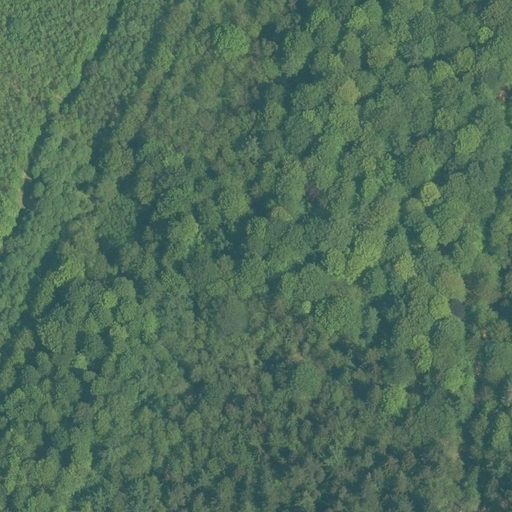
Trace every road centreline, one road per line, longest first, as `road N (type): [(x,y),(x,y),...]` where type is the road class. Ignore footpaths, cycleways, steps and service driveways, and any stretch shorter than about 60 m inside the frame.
road 1 (track): [(80,511),(227,196)]
road 2 (unclassified): [(455,511),(511,241)]
road 3 (track): [(200,0),(124,166),(165,216)]
